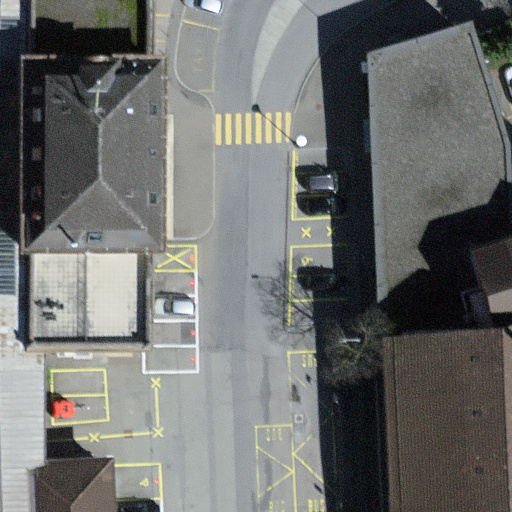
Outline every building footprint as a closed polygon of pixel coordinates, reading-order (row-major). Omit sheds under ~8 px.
[(0,0),(0,511),(40,511),(39,465),(41,348),(35,347),(36,251),(28,250),(24,57),(33,57),(32,0),(0,0)] [(143,16),(142,0),(32,0),(33,57),(24,57),(28,250),(36,251),(35,347),(41,348),(150,345),(150,300),(150,251),(159,251),(159,245),(155,59),(143,58),(143,16)] [(467,26),(371,55),(383,335),(454,332),(442,263),(502,244),(503,152),(467,26)] [(511,241),(502,244),(442,263),(454,332),(511,326),(511,241)] [(511,511),(511,326),(454,332),(383,335),(390,511),(511,511)] [(77,464),(39,465),(40,511),(114,511),(113,463),(77,464)]
